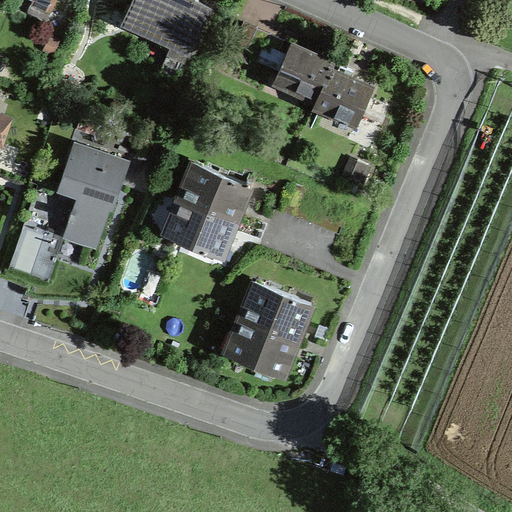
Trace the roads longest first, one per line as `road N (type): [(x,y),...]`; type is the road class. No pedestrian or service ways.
road 1 (residential): [(0,333),(263,425),(302,421),(333,390),(451,90),(451,67)]
road 2 (track): [(302,421),(474,511)]
road 3 (residential): [(323,0),(434,48),(451,67)]
